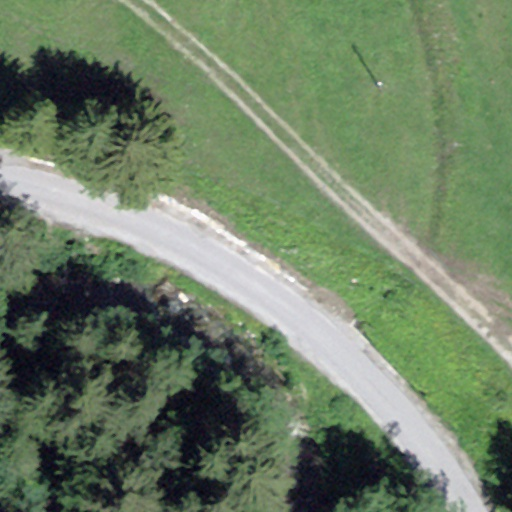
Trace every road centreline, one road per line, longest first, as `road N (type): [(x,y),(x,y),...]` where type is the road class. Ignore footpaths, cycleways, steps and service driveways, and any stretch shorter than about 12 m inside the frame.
road 1 (unclassified): [(0,180),(206,252),(297,316),(350,366),(427,444),(478,511)]
road 2 (track): [(313,163),(511,350)]
road 3 (track): [(126,0),(313,163)]
road 4 (track): [(270,0),(313,163)]
